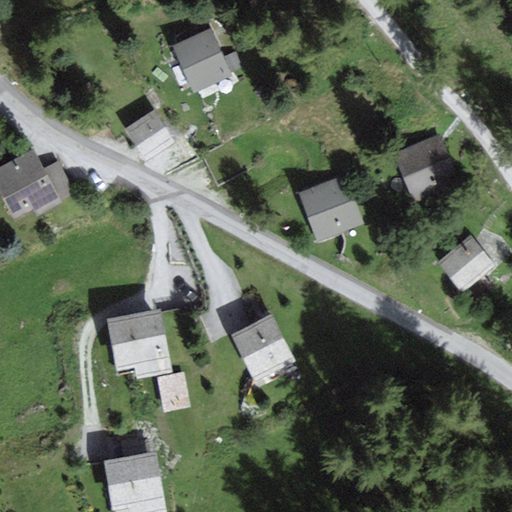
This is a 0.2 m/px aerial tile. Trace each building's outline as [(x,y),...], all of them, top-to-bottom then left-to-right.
[(216,28),(179,44),(199,92),(236,77),(216,28)] [(164,113),(133,131),(152,162),(183,144),(164,113)] [(439,136),(398,155),(419,198),(460,179),(439,136)] [(40,149),(0,171),(0,174),(28,223),(69,200),(40,149)] [(346,177),(304,195),(323,242),(366,224),(346,177)] [(476,241),(446,264),(466,290),(496,267),(476,241)] [(171,311),(115,320),(125,381),(181,372),(171,311)] [(280,317),(239,335),(261,382),(301,363),(280,317)] [(172,511),(165,452),(111,458),(117,511),(172,511)]
